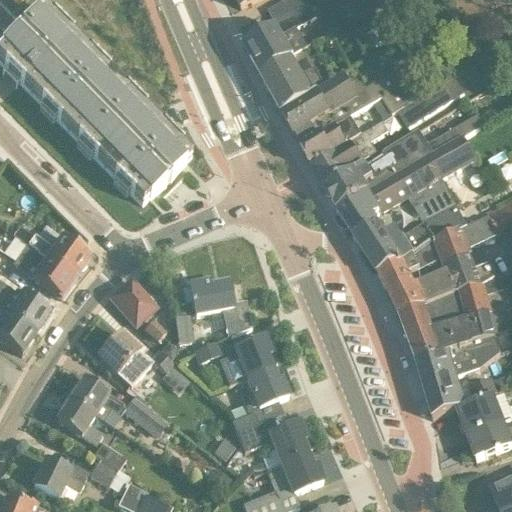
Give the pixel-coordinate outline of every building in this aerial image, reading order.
[(234,0),(241,13),(268,0),(234,0)] [(292,62),(294,61),(283,41),(316,20),(305,0),(289,0),(283,4),(266,15),(275,30),(243,50),(260,82),(281,70),(292,64),(292,62)] [(56,24),(43,12),(37,18),(36,18),(0,53),(1,54),(0,55),(0,67),(43,110),(39,115),(52,128),(56,123),(80,147),(76,151),(89,164),(93,160),(116,184),(112,188),(125,201),(130,197),(142,209),(149,202),(150,203),(164,189),(164,190),(166,188),(165,188),(170,183),(170,184),(172,183),(171,182),(185,167),(191,160),(179,147),(183,143),(170,130),(166,134),(142,111),(147,106),(134,93),(129,98),(106,74),(110,70),(97,57),(93,61),(69,37),(73,33),(60,20),(56,24)] [(373,12),(357,22),(363,32),(379,22),(373,12)] [(310,104),(355,75),(354,74),(345,80),(344,79),(325,90),(304,55),(294,61),(292,62),(292,64),(281,70),(260,82),(282,120),(310,104)] [(337,130),(351,122),(373,108),(384,126),(389,122),(413,107),(394,77),(366,93),(355,75),(310,104),(282,120),(300,153),(319,141),(314,132),(332,121),(337,130)] [(408,134),(464,98),(454,82),(397,118),(408,134)] [(429,163),(464,142),(483,129),(478,121),(430,148),(421,133),(405,143),(381,158),(382,161),(365,172),(363,169),(345,181),(323,195),(336,217),(365,199),(366,200),(429,162),(429,163)] [(319,141),(300,153),(310,171),(361,139),(351,122),(337,130),(319,141)] [(323,195),(345,181),(343,178),(376,157),(371,147),(388,137),(382,127),(361,139),(362,140),(310,174),(323,195)] [(476,166),(464,142),(429,163),(429,162),(366,200),(365,199),(336,217),(354,243),(362,255),(384,240),(372,221),(407,201),(422,229),(423,231),(455,212),(465,231),(466,230),(442,186),(476,166)] [(480,292),(471,266),(466,253),(495,239),(497,243),(511,235),(511,207),(485,221),(466,230),(465,231),(434,246),(413,261),(412,260),(377,278),(398,321),(480,292)] [(434,246),(465,231),(455,212),(423,231),(422,229),(402,243),(395,232),(384,240),(362,255),(377,278),(412,260),(413,261),(434,246)] [(26,251),(74,285),(88,264),(61,245),(54,256),(35,242),(19,231),(12,241),(26,251)] [(60,304),(74,285),(26,251),(12,270),(60,304)] [(489,328),(494,326),(486,299),(502,295),(501,289),(499,289),(497,282),(496,282),(480,292),(398,321),(415,367),(469,351),(468,349),(492,343),(489,328)] [(0,287),(0,315),(8,321),(9,320),(36,340),(50,319),(36,309),(37,307),(16,293),(14,297),(0,287)] [(137,333),(157,315),(131,287),(111,304),(137,333)] [(208,294),(207,289),(190,292),(196,321),(222,316),(227,344),(250,335),(245,307),(232,309),(228,290),(208,294)] [(0,345),(22,361),(36,340),(9,320),(8,321),(0,315),(0,345)] [(178,350),(191,349),(188,323),(174,324),(178,350)] [(454,382),(479,374),(500,359),(495,342),(498,341),(494,326),(489,328),(492,343),(468,349),(469,351),(415,367),(423,393),(454,382)] [(158,346),(165,339),(152,327),(145,334),(158,346)] [(144,362),(120,339),(98,363),(131,392),(153,368),(175,388),(182,379),(158,357),(151,365),(145,360),(144,362)] [(232,391),(247,385),(272,375),(267,363),(271,361),(264,344),(234,356),(237,363),(223,369),(232,391)] [(168,346),(158,357),(169,367),(176,360),(175,353),(168,346)] [(197,368),(221,358),(217,349),(193,358),(197,368)] [(237,439),(258,430),(253,418),(288,403),(281,387),(277,388),(272,375),(247,385),(252,398),(242,402),(249,420),(232,427),(237,439)] [(464,411),(454,382),(423,393),(432,424),(464,411)] [(71,405),(104,427),(111,416),(116,419),(122,410),(108,400),(85,383),(71,405)] [(474,408),(495,399),(489,386),(468,394),(474,408)] [(157,443),(167,429),(134,403),(123,418),(157,443)] [(466,441),(501,427),(491,403),(456,416),(466,441)] [(104,427),(71,405),(57,427),(80,442),(81,441),(95,451),(101,441),(87,432),(94,421),(104,427)] [(273,448),(281,470),(282,471),(306,461),(301,447),(305,446),(299,429),(278,438),(273,425),(258,430),(237,439),(245,459),(273,448)] [(501,427),(466,441),(477,467),(484,464),(485,465),(495,461),(495,459),(511,453),(501,427)] [(234,454),(224,445),(214,457),(224,466),(234,454)] [(116,478),(117,476),(125,465),(101,449),(92,462),(116,477),(116,478)] [(299,511),(294,500),(322,489),(315,472),(311,474),(306,461),(282,471),(267,477),(266,478),(274,497),(242,510),(243,511),(299,511)] [(60,474),(46,467),(33,493),(58,505),(64,492),(81,500),(89,484),(87,483),(88,480),(63,468),(60,474)] [(267,477),(264,467),(250,472),(254,482),(266,478),(267,477)] [(116,478),(115,479),(97,469),(89,483),(108,494),(108,492),(120,499),(129,484),(117,476),(116,478)] [(498,511),(511,511),(511,484),(490,494),(498,511)] [(166,511),(147,502),(147,500),(128,491),(117,511),(166,511)] [(35,511),(24,507),(23,509),(8,502),(3,511),(35,511)]
